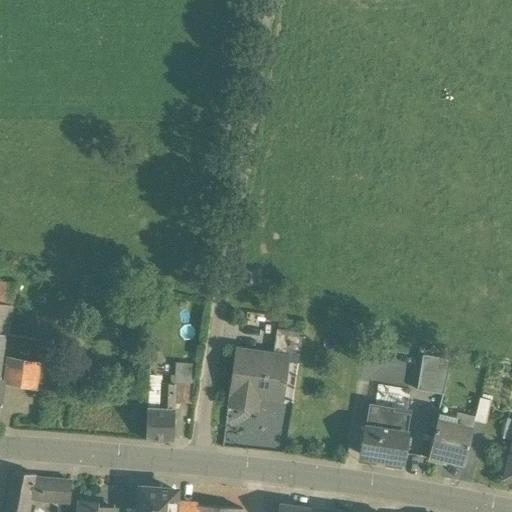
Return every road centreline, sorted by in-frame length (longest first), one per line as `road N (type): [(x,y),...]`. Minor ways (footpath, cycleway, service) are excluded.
road 1 (tertiary): [(487,511),(197,463),(0,452)]
road 2 (track): [(268,0),(197,463)]
